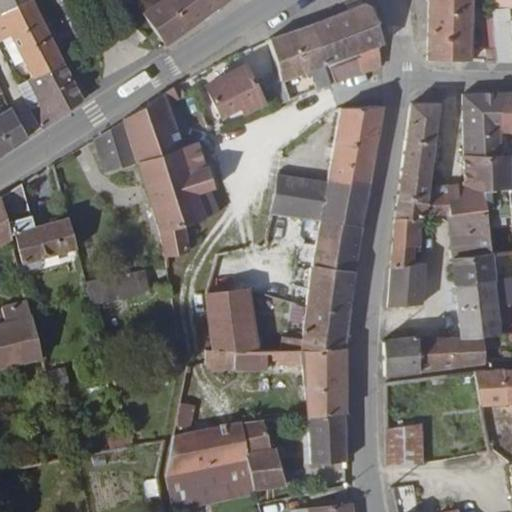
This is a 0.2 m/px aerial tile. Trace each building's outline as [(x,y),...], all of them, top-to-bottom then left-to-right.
[(0,0),(0,9),(3,15),(31,0),(0,0)] [(34,77),(65,61),(33,0),(31,0),(3,15),(0,16),(0,39),(11,33),(34,77)] [(140,0),(143,14),(164,44),(218,8),(211,0),(165,0),(157,6),(155,0),(140,0)] [(430,0),(428,62),(470,61),(468,0),(430,0)] [(359,7),(312,23),(333,83),(382,64),(376,47),(384,44),(370,10),(359,7)] [(498,62),(511,63),(505,18),(491,20),(496,49),(498,62)] [(279,35),(269,38),(283,72),(285,79),(308,71),(310,76),(315,74),(319,88),(333,83),(312,23),(279,35)] [(489,62),(498,62),(496,49),(486,50),(489,62)] [(29,109),(41,128),(85,99),(65,61),(34,77),(19,85),(31,108),(29,109)] [(245,63),(207,87),(223,114),(240,104),(244,109),(264,97),(245,63)] [(267,77),(277,104),(292,98),(285,79),(283,72),(267,77)] [(125,122),(138,159),(161,230),(166,254),(189,250),(183,222),(219,212),(210,188),(218,184),(211,161),(204,164),(197,143),(185,147),(170,103),(186,96),(180,83),(124,120),(125,122)] [(506,134),(501,94),(461,96),(461,147),(471,147),(472,154),(508,153),(506,134)] [(511,133),(511,94),(501,94),(506,134),(511,133)] [(427,171),(440,104),(411,103),(400,181),(425,182),(427,171)] [(0,154),(28,136),(10,105),(0,110),(0,154)] [(368,188),(382,106),(340,109),(328,183),(368,188)] [(125,122),(99,138),(108,169),(138,159),(125,122)] [(448,216),(499,212),(505,254),(511,253),(511,153),(508,153),(472,154),(461,154),(461,188),(434,189),(434,194),(433,218),(448,216)] [(321,221),(328,183),(276,177),(271,216),(321,221)] [(425,182),(400,181),(395,218),(425,219),(433,218),(434,194),(424,193),(425,182)] [(24,183),(2,196),(10,231),(18,230),(25,261),(77,247),(69,216),(35,225),(24,183)] [(364,227),(368,188),(328,183),(321,221),(364,227)] [(2,196),(0,196),(0,241),(11,236),(10,231),(2,196)] [(448,216),(455,287),(502,280),(511,278),(511,272),(502,275),(499,254),(505,254),(499,212),(448,216)] [(391,267),(422,265),(423,255),(418,255),(418,232),(426,233),(425,219),(395,218),(391,267)] [(359,274),(364,227),(321,221),(313,268),(359,274)] [(511,272),(511,253),(505,254),(499,254),(502,275),(511,272)] [(391,267),(389,307),(422,305),(422,265),(391,267)] [(344,349),(359,274),(313,268),(304,337),(286,336),(285,349),(344,349)] [(143,271),(88,284),(93,306),(148,292),(147,289),(143,271)] [(460,338),(484,336),(506,333),(502,280),(455,287),(460,338)] [(173,296),(171,284),(157,288),(159,299),(173,296)] [(213,349),(255,349),(247,291),(209,294),(213,349)] [(0,316),(1,320),(0,320),(0,364),(40,355),(26,298),(0,305),(0,316)] [(383,376),(486,362),(484,336),(460,338),(384,341),(383,376)] [(344,418),(344,349),(285,349),(255,349),(213,349),(207,349),(207,360),(216,371),(272,369),(272,365),(284,365),(284,369),(307,368),(308,419),(344,418)] [(511,404),(511,370),(501,370),(474,372),(481,407),(505,405),(511,404)] [(196,401),(182,399),(178,423),(191,425),(196,401)] [(346,464),(344,418),(308,419),(308,466),(346,464)] [(268,444),(263,421),(239,422),(254,493),(284,487),(273,444),(268,444)] [(254,493),(239,422),(176,432),(169,475),(176,511),(255,499),(254,493)] [(419,425),(386,429),(388,464),(422,464),(419,425)] [(111,450),(132,446),(130,434),(109,437),(111,450)] [(352,511),(352,503),(312,511),(352,511)]
